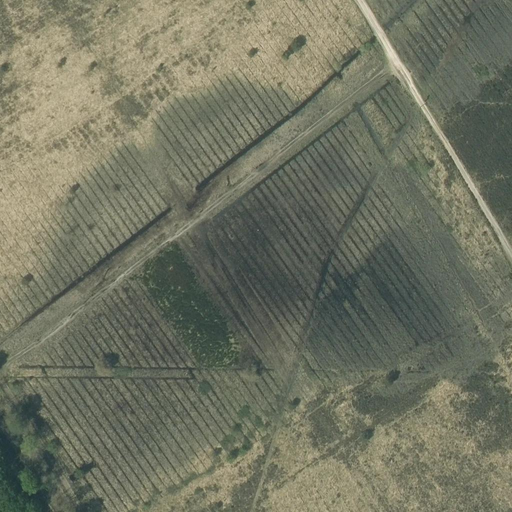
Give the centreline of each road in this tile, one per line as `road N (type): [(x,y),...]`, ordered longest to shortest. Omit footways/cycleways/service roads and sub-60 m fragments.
road 1 (track): [(392,62),(0,367)]
road 2 (track): [(511,258),(355,0)]
road 3 (track): [(0,378),(82,511)]
